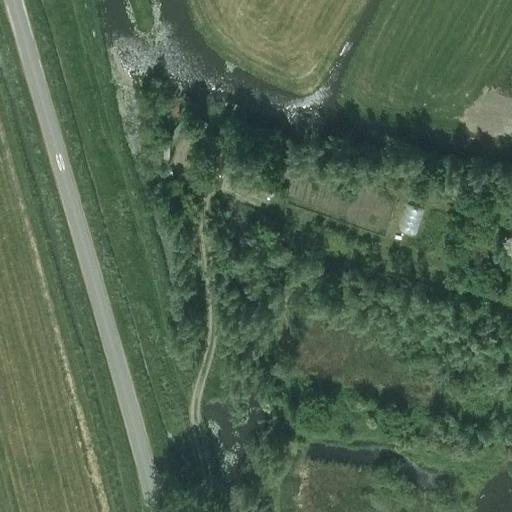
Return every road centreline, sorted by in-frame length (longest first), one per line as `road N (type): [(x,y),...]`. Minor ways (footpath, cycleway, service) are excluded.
road 1 (unclassified): [(155,511),(13,0)]
road 2 (track): [(193,412),(219,325),(197,198),(222,180),(225,158),(211,142),(192,141),(182,152)]
road 3 (track): [(222,180),(295,233),(351,258),(511,305)]
